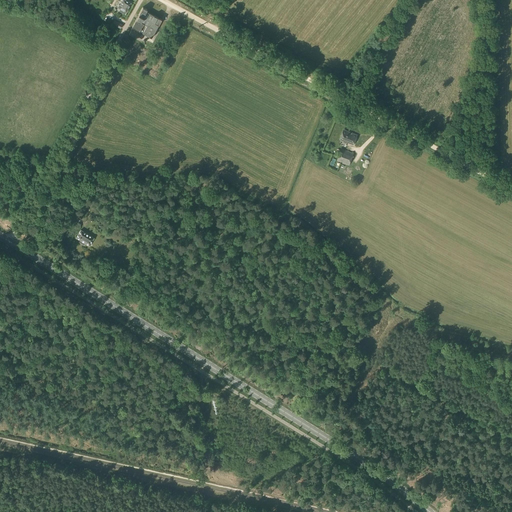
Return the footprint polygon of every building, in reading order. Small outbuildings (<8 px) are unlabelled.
[(126,12),(131,3),(125,0),(122,0),(118,8),(120,9),(119,11),(124,14),(125,12),(126,12)] [(142,7),(132,27),(139,31),(142,25),(146,27),(142,33),(151,38),(161,20),(146,11),(147,10),(142,7)] [(120,29),(122,24),(114,20),(112,24),(120,29)] [(140,40),(142,36),(132,30),(129,35),(140,40)] [(354,145),(357,135),(343,130),(340,140),(354,145)] [(349,165),(354,154),(342,149),(338,161),(349,165)] [(89,246),(94,238),(80,230),(76,238),(89,246)]
